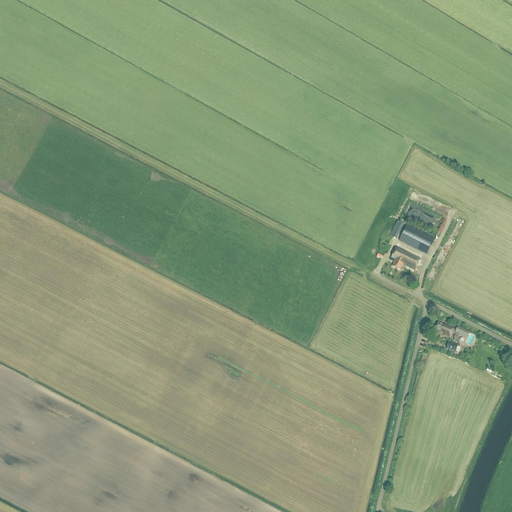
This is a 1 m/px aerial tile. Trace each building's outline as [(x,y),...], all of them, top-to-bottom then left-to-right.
[(390,236),(396,239),(403,225),(397,222),(390,236)] [(407,225),(399,241),(427,255),(435,240),(407,225)] [(394,263),(392,267),(400,271),(403,265),(414,271),(420,259),(397,247),(390,261),(394,263)] [(455,331),(454,331),(454,329),(444,324),(444,326),(439,323),(435,330),(443,334),(443,335),(450,338),(453,333),(454,334),(455,333),(465,337),(467,332),(457,327),(455,331)] [(448,343),(446,349),(449,350),(448,353),(454,355),(458,345),(452,343),(451,344),(448,343)]
